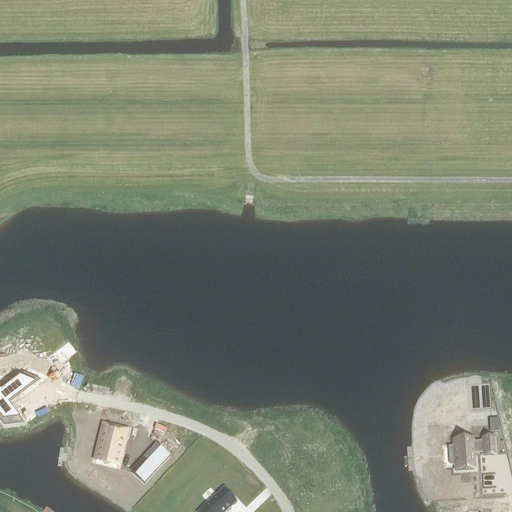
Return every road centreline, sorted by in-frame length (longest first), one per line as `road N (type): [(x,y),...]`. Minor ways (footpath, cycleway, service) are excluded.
road 1 (track): [(511,179),(259,176),(247,153),(243,0)]
road 2 (residential): [(288,511),(227,443),(144,409),(87,397)]
